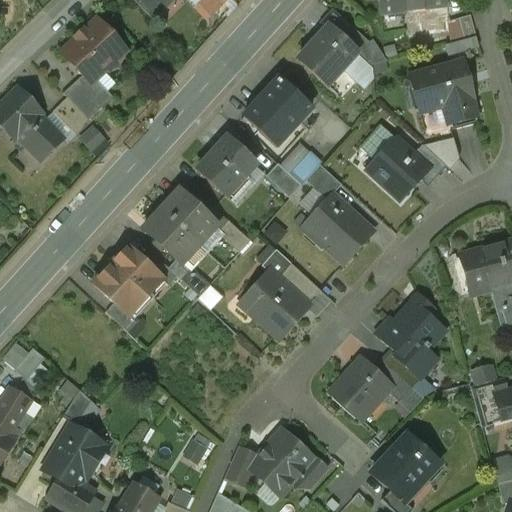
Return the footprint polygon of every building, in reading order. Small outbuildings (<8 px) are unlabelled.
[(129,0),(149,21),(172,0),(129,0)] [(444,0),(375,0),(378,18),(379,18),(381,35),(403,32),(400,15),(414,13),(416,25),(424,24),(425,36),(446,33),(448,33),(447,23),(445,9),(446,9),(444,0)] [(469,18),(457,21),(463,42),(474,39),(469,18)] [(457,21),(447,23),(448,33),(446,33),(450,46),(463,42),(457,21)] [(95,22),(83,34),(82,32),(73,41),(74,42),(62,53),(77,69),(77,75),(80,79),(89,87),(94,82),(104,73),(108,74),(114,68),(114,64),(125,53),(95,22)] [(367,45),(350,29),(339,42),(355,56),(371,71),(367,45)] [(327,30),(297,62),(326,88),(355,56),(339,42),(327,30)] [(461,63),(408,78),(419,116),(442,109),(446,127),(475,119),(470,102),(471,101),(461,63)] [(94,82),(89,87),(80,79),(62,96),(65,100),(66,100),(87,123),(111,100),(94,82)] [(310,112),(277,81),(242,119),(275,149),(310,112)] [(39,116),(16,93),(0,108),(0,128),(13,142),(15,140),(39,164),(61,142),(37,118),(39,116)] [(87,123),(66,100),(65,100),(51,115),(74,138),(87,123)] [(428,116),(432,131),(444,128),(441,113),(428,116)] [(475,119),(446,127),(448,132),(477,124),(475,119)] [(91,149),(102,138),(93,128),(81,139),(91,149)] [(240,155),(225,141),(196,173),(225,199),(254,167),(252,166),(252,167),(240,156),(240,155)] [(393,141),(365,172),(399,203),(416,185),(415,184),(418,181),(425,173),(426,174),(428,172),(412,157),(393,141)] [(452,141),(421,148),(444,169),(448,173),(458,161),(452,141)] [(421,148),(420,147),(412,157),(428,172),(426,174),(425,173),(418,181),(426,189),(444,169),(421,148)] [(318,167),(298,148),(279,168),(300,187),(318,167)] [(300,187),(276,166),(264,179),(288,201),(300,188),(300,187)] [(336,185),(318,168),(304,183),(322,200),(336,185)] [(215,229),(177,193),(159,213),(197,248),(215,229)] [(371,235),(330,198),(299,232),(320,251),(322,248),(342,266),(371,235)] [(197,248),(159,213),(141,232),(180,267),(197,248)] [(249,244),(227,224),(218,233),(219,238),(238,255),(249,244)] [(511,243),(458,258),(469,298),(488,293),(511,286),(511,243)] [(146,268),(125,249),(91,287),(112,306),(127,319),(146,298),(153,303),(154,302),(147,297),(160,283),(161,282),(146,268)] [(289,266),(274,252),(260,268),(267,274),(268,274),(276,281),(289,266)] [(176,279),(154,259),(146,268),(161,282),(160,283),(167,289),(176,279)] [(318,293),(289,266),(276,281),(305,307),(318,293)] [(208,287),(190,270),(179,282),(198,299),(208,287)] [(276,281),(268,274),(267,274),(238,306),(276,340),(305,307),(276,281)] [(511,286),(488,293),(494,314),(511,309),(511,286)] [(127,319),(112,306),(104,315),(126,336),(135,326),(127,319)] [(411,310),(392,331),(389,328),(377,341),(394,356),(391,359),(394,362),(418,383),(423,379),(437,363),(426,353),(441,336),(409,306),(408,307),(411,310)] [(511,309),(494,314),(502,341),(511,337),(511,309)] [(31,351),(13,373),(25,383),(43,361),(31,351)] [(376,377),(359,361),(358,362),(359,364),(344,381),(342,379),(328,396),(359,424),(386,395),(390,390),(376,377)] [(418,383),(394,362),(387,369),(383,365),(384,365),(383,364),(381,365),(385,368),(411,392),(419,383),(423,379),(418,383)] [(470,371),(475,387),(497,380),(492,364),(470,371)] [(411,392),(385,368),(376,377),(390,390),(386,395),(398,406),(411,392)] [(502,381),(469,390),(473,406),(500,398),(501,400),(506,398),(505,392),(502,381)] [(422,386),(419,383),(412,391),(420,399),(432,392),(423,384),(422,386)] [(8,390),(0,403),(0,466),(19,434),(13,430),(30,403),(8,390)] [(511,390),(505,392),(506,398),(501,400),(505,415),(498,417),(500,424),(511,420),(511,419),(510,412),(511,411),(511,390)] [(78,393),(62,418),(76,426),(89,404),(78,393)] [(500,398),(473,406),(480,431),(492,427),(490,419),(498,417),(505,415),(501,400),(500,398)] [(102,449),(69,429),(43,473),(57,481),(60,475),(79,486),(102,449)] [(253,463),(246,471),(252,476),(278,499),(289,487),(313,485),(313,482),(323,471),(312,462),(312,461),(307,457),(307,450),(300,451),(280,433),(253,463)] [(437,468),(405,438),(383,461),(385,463),(371,477),(388,493),(401,505),(402,504),(422,481),(424,482),(437,468)] [(237,449),(225,477),(239,491),(252,476),(246,471),(253,463),(237,449)] [(79,486),(60,475),(57,481),(44,502),(60,511),(83,511),(94,495),(79,486)] [(511,481),(496,486),(502,506),(508,507),(509,505),(511,505),(511,481)] [(150,511),(157,502),(132,487),(117,511),(150,511)] [(401,505),(388,493),(379,504),(388,511),(410,511),(402,504),(401,505)] [(216,496),(209,511),(233,511),(236,508),(216,496)]
